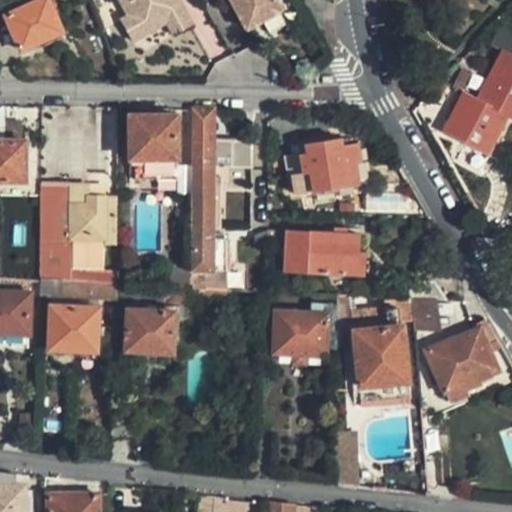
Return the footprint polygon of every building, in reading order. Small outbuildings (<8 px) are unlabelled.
[(0,0),(6,14),(37,0),(0,0)] [(65,29),(51,0),(37,0),(6,14),(22,47),(65,29)] [(166,19),(184,9),(179,0),(122,0),(128,11),(120,16),(131,37),(166,19)] [(277,0),(231,0),(245,26),(281,6),(277,0)] [(184,9),(166,19),(173,31),(191,21),(184,9)] [(489,42),(498,47),(507,31),(498,26),(489,42)] [(401,47),(409,60),(421,52),(413,39),(401,47)] [(511,54),(507,52),(481,99),(511,115),(511,54)] [(464,69),(455,85),(463,89),(473,74),(464,69)] [(442,99),(451,83),(442,78),(433,95),(442,99)] [(491,154),(511,117),(511,115),(481,99),(467,92),(447,129),(464,139),(455,155),(482,169),(491,154)] [(188,165),(210,165),(227,165),(248,165),(248,136),(227,137),(210,137),(210,106),(189,106),(188,165)] [(17,121),(0,120),(0,112),(0,111),(0,177),(20,178),(21,138),(18,138),(17,121)] [(174,114),(128,116),(128,155),(128,165),(136,165),(137,175),(174,174),(174,154),(174,114)] [(295,144),(299,172),(287,175),(290,192),(353,181),(350,160),(354,159),(351,142),(336,144),(336,137),(295,144)] [(188,225),(210,225),(210,165),(188,165),(188,225)] [(40,177),(40,181),(40,273),(115,278),(115,265),(103,264),(69,262),(69,246),(68,235),(102,235),(102,241),(114,242),(114,234),(115,211),(115,192),(87,192),(87,181),(70,181),(70,178),(40,177)] [(274,225),(262,224),(261,242),(272,243),(273,243),(274,225)] [(209,240),(210,225),(188,225),(188,264),(188,268),(208,269),(224,270),(225,240),(209,240)] [(279,263),(278,267),(356,273),(356,251),(350,250),(350,232),(281,227),(280,243),(279,263)] [(279,263),(280,243),(273,243),(272,243),(271,262),(279,263)] [(102,247),(69,246),(69,262),(103,264),(102,247)] [(166,263),(166,282),(187,284),(188,268),(188,264),(166,263)] [(208,269),(188,268),(187,284),(207,285),(208,269)] [(0,326),(29,328),(29,272),(0,270),(0,326)] [(40,273),(41,290),(115,295),(115,278),(40,273)] [(403,274),(401,297),(403,297),(440,301),(445,302),(432,276),(403,274)] [(187,301),(187,284),(166,282),(163,282),(162,297),(172,296),(173,301),(187,301)] [(207,285),(187,284),(187,301),(207,302),(223,301),(223,287),(207,285)] [(349,335),(349,295),(339,294),(338,335),(349,335)] [(380,385),(408,381),(401,326),(398,326),(398,323),(407,322),(405,310),(403,297),(401,297),(383,296),(383,304),(350,308),(352,332),(359,387),(361,408),(382,405),(380,385)] [(442,330),(440,301),(403,297),(405,310),(407,322),(408,327),(442,330)] [(101,305),(52,303),(51,342),(100,344),(101,305)] [(127,307),(125,349),(173,350),(175,308),(127,307)] [(329,314),(279,311),(276,352),(326,354),(329,314)] [(421,349),(443,393),(492,368),(480,344),(493,337),(481,316),(469,322),(471,326),(421,349)] [(29,328),(0,326),(0,336),(29,338),(29,328)] [(380,385),(382,405),(410,401),(408,381),(380,385)] [(137,404),(115,404),(114,436),(136,435),(137,404)] [(272,426),(257,425),(256,453),(270,453),(272,426)] [(359,429),(337,428),(337,454),(337,479),(352,480),(359,481),(359,429)] [(0,467),(0,511),(26,511),(26,481),(17,481),(17,469),(0,467)] [(96,511),(97,489),(50,489),(49,511),(96,511)] [(293,511),(294,499),(267,497),(267,511),(293,511)]
